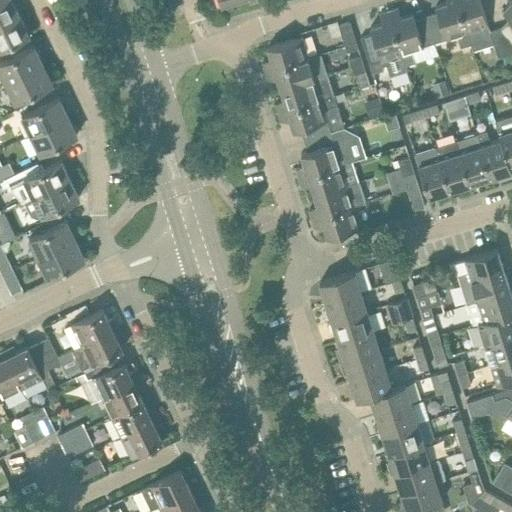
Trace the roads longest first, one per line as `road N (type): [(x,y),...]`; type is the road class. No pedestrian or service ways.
road 1 (residential): [(38,0),(96,124),(100,230),(114,269)]
road 2 (residential): [(376,511),(355,439),(334,424),(296,311),(307,259)]
road 3 (residential): [(233,511),(114,269)]
road 4 (residential): [(307,259),(234,39)]
road 5 (residential): [(307,259),(325,262),(511,215)]
road 6 (secondary): [(208,238),(154,69)]
road 7 (secondary): [(131,76),(180,235)]
road 8 (secondary): [(291,511),(236,370)]
road 9 (secondary): [(236,370),(235,326),(208,238)]
road 10 (residential): [(0,323),(114,269)]
road 11 (secondary): [(187,256),(212,334),(236,370)]
